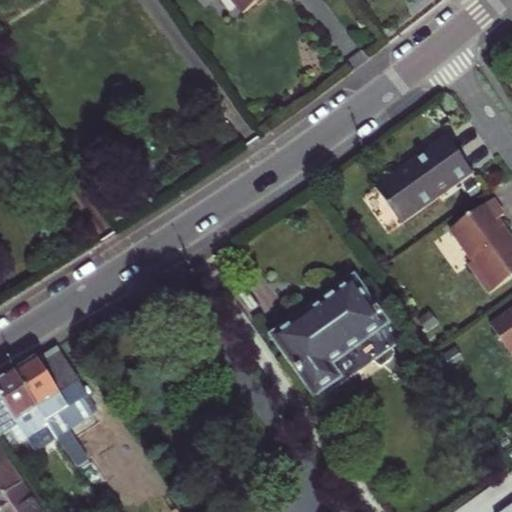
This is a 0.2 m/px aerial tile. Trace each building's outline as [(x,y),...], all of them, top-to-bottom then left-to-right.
[(222,0),(230,9),(241,0),(222,0)] [(401,225),(473,174),(459,155),(446,137),(375,188),(401,225)] [(488,295),(511,278),(511,241),(507,235),(496,220),(502,216),(491,200),(441,238),(464,270),(468,267),(488,295)] [(273,326),(312,383),(334,368),(324,354),(381,315),(352,273),(307,303),(273,326)] [(511,309),(491,325),(511,354),(511,353),(511,309)] [(69,404),(79,398),(88,392),(59,349),(38,362),(36,358),(31,362),(14,374),(60,440),(68,451),(77,445),(63,424),(77,415),(69,404)] [(55,443),(60,440),(14,374),(0,383),(0,442),(1,442),(21,429),(31,443),(47,433),(55,443)] [(79,398),(69,404),(77,415),(88,409),(79,398)] [(31,443),(39,453),(55,443),(47,433),(31,443)] [(68,451),(78,466),(87,460),(77,445),(68,451)] [(7,464),(0,468),(0,501),(23,486),(7,464)] [(41,511),(23,486),(0,501),(0,511),(41,511)]
